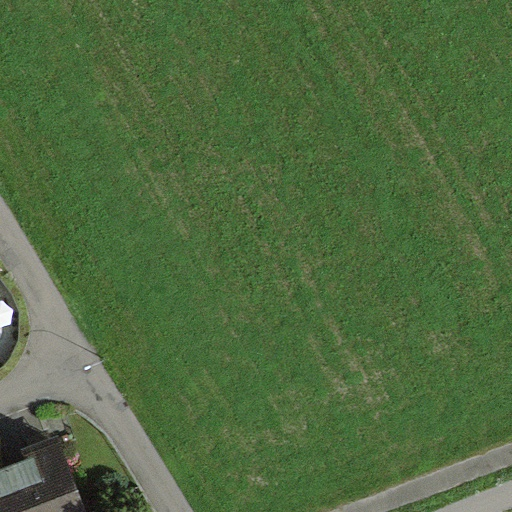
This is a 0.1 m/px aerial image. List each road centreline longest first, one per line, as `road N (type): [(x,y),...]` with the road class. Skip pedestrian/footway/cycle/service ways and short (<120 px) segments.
road 1 (residential): [(87,366),(176,511)]
road 2 (residential): [(0,221),(87,366)]
road 3 (track): [(511,455),(362,511)]
